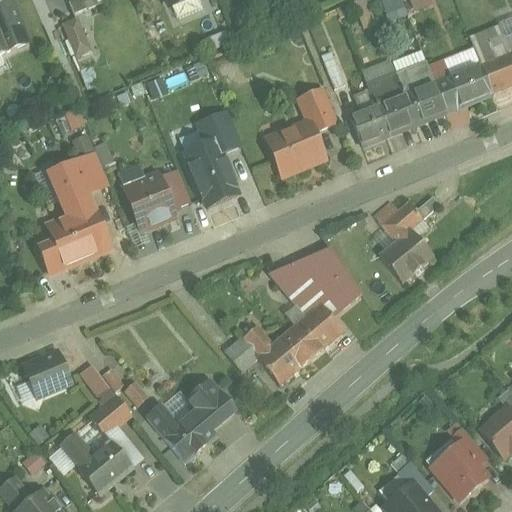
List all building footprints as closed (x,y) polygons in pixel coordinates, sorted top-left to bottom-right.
[(10,0),(0,0),(0,57),(30,45),(10,0)] [(74,0),(70,2),(76,16),(112,2),(110,0),(74,0)] [(162,0),(168,12),(186,5),(184,0),(162,0)] [(399,0),(379,0),(388,23),(406,16),(399,0)] [(367,1),(353,6),(363,31),(377,26),(367,1)] [(247,8),(230,12),(237,37),(254,32),(247,8)] [(90,51),(77,21),(62,27),(75,57),(90,51)] [(498,28),(469,40),(481,70),(510,58),(504,42),(498,28)] [(462,46),(439,56),(446,73),(469,64),(462,46)] [(511,62),(510,58),(481,70),(491,97),(511,88),(511,62)] [(481,70),(434,88),(445,115),(491,97),(481,70)] [(414,95),(405,74),(396,77),(416,127),(445,115),(434,88),(414,95)] [(396,77),(367,89),(375,111),(386,139),(416,128),(416,127),(396,77)] [(322,94),(299,104),(308,126),(309,125),(314,136),(335,127),(322,94)] [(78,111),(66,116),(73,133),(85,127),(78,111)] [(375,111),(351,121),(361,149),(386,139),(375,111)] [(242,149),(228,116),(196,129),(204,149),(216,144),(221,157),(242,149)] [(308,126),(267,143),(282,180),(324,162),(314,136),(309,125),(308,126)] [(74,144),(82,164),(96,158),(88,138),(74,144)] [(204,149),(185,157),(207,211),(238,198),(221,157),(216,144),(204,149)] [(106,145),(96,149),(105,170),(115,166),(106,145)] [(82,164),(73,168),(86,197),(109,188),(96,158),(82,164)] [(86,197),(73,168),(50,178),(69,222),(48,231),(54,245),(39,251),(50,276),(109,251),(86,197)] [(189,206),(176,174),(160,180),(173,212),(189,206)] [(159,178),(124,192),(141,234),(176,220),(173,212),(160,180),(159,178)] [(433,199),(416,214),(423,222),(440,208),(433,199)] [(409,205),(398,214),(391,205),(374,220),(396,245),(379,259),(402,287),(434,260),(410,233),(423,222),(416,214),(409,205)] [(330,251),(268,277),(305,321),(321,307),(333,322),(361,298),(330,251)] [(305,321),(289,334),(312,362),(344,335),(333,322),(321,307),(305,321)] [(289,334),(272,348),(257,329),(243,341),(258,359),(256,361),(257,362),(279,389),(312,362),(289,334)] [(258,359),(243,341),(225,356),(241,375),(257,362),(256,361),(258,359)] [(58,356),(23,371),(36,400),(71,385),(58,356)] [(93,369),(80,379),(97,402),(110,392),(93,369)] [(123,387),(111,371),(102,378),(114,394),(123,387)] [(148,400),(135,385),(125,394),(131,401),(125,406),(132,414),(148,400)] [(234,415),(209,385),(186,405),(194,414),(195,414),(211,434),(234,415)] [(511,395),(509,393),(499,401),(508,412),(509,411),(511,414),(511,395)] [(130,419),(116,402),(92,421),(106,439),(130,419)] [(211,434),(195,414),(194,414),(178,428),(161,408),(147,420),(147,421),(185,467),(217,441),(211,434)] [(508,412),(481,435),(504,462),(511,455),(511,414),(509,411),(508,412)] [(142,414),(136,419),(141,426),(147,421),(147,420),(142,414)] [(457,426),(447,435),(453,442),(463,434),(457,426)] [(487,461),(463,434),(453,442),(459,448),(460,448),(478,469),(487,461)] [(74,438),(59,450),(77,471),(91,459),(74,438)] [(91,459),(77,471),(99,498),(131,473),(108,445),(91,459)] [(478,469),(460,448),(459,448),(431,472),(459,504),(487,480),(478,469)] [(48,470),(35,454),(23,465),(35,480),(48,470)] [(434,493),(410,466),(398,478),(408,490),(412,487),(425,501),(434,493)] [(11,480),(0,488),(0,498),(10,511),(15,511),(29,502),(11,480)] [(433,511),(425,501),(412,487),(408,490),(384,511),(385,511),(433,511)] [(15,511),(50,511),(37,495),(29,502),(15,511)]
